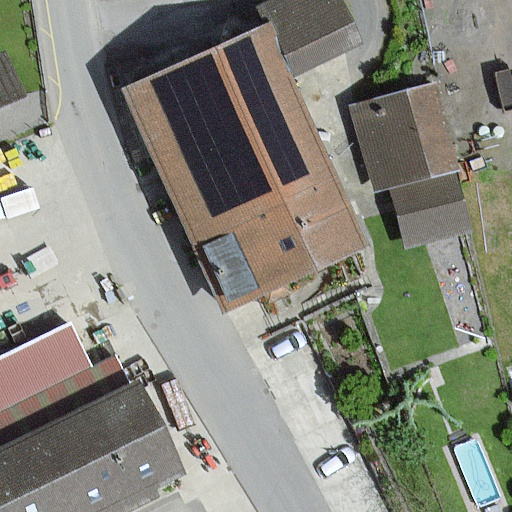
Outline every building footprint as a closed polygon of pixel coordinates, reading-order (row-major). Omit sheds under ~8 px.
[(363,43),(342,0),(277,0),(266,5),(275,24),(298,74),(363,43)] [(128,90),(228,312),(375,246),(298,74),(275,24),(128,90)] [(0,46),(0,95),(25,87),(9,43),(0,46)] [(462,170),(439,85),(358,106),(381,192),(394,187),(462,170)] [(478,232),(462,170),(394,187),(410,249),(478,232)] [(0,511),(98,511),(177,473),(135,389),(129,391),(114,361),(95,370),(73,324),(0,358),(0,511)]
